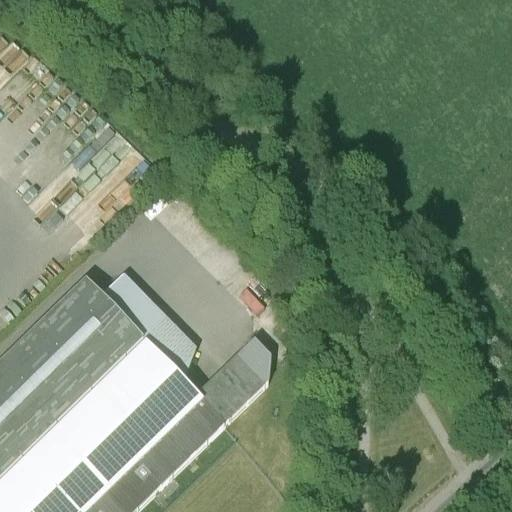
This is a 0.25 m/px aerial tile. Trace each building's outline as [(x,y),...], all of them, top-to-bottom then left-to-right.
[(71,166),(86,184),(103,169),(88,151),(71,166)] [(124,153),(69,206),(94,232),(149,179),(124,153)] [(146,352),(182,390),(195,357),(123,283),(100,305),(146,352)] [(0,373),(0,493),(146,352),(100,305),(85,290),(0,373)] [(227,375),(196,404),(224,433),(268,391),(270,365),(254,349),(251,352),(227,375)] [(146,352),(0,493),(0,511),(142,511),(224,433),(196,404),(189,397),(182,390),(146,352)]
